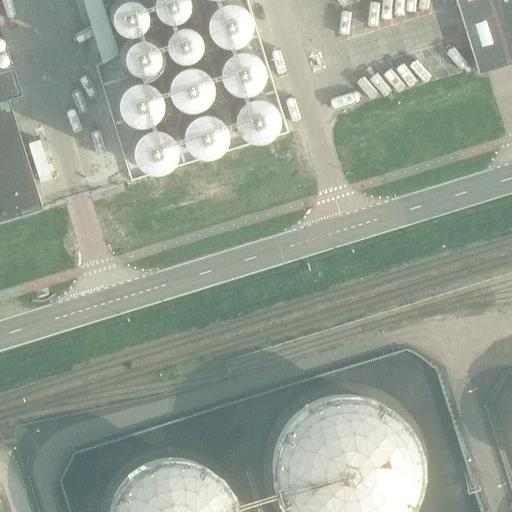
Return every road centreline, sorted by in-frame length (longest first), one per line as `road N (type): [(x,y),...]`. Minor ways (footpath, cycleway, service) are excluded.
road 1 (tertiary): [(0,336),(347,226)]
road 2 (unclassified): [(278,0),(347,226)]
road 3 (tertiary): [(347,226),(511,176)]
